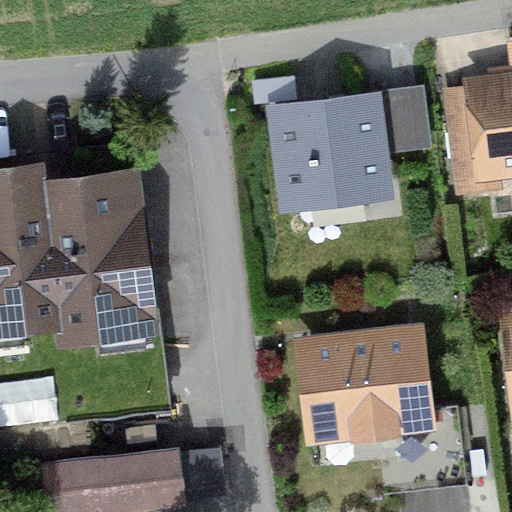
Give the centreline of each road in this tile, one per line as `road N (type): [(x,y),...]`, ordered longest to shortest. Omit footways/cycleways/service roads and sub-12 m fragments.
road 1 (residential): [(198,56),(256,511)]
road 2 (residential): [(198,56),(511,8)]
road 3 (residential): [(0,81),(198,56)]
